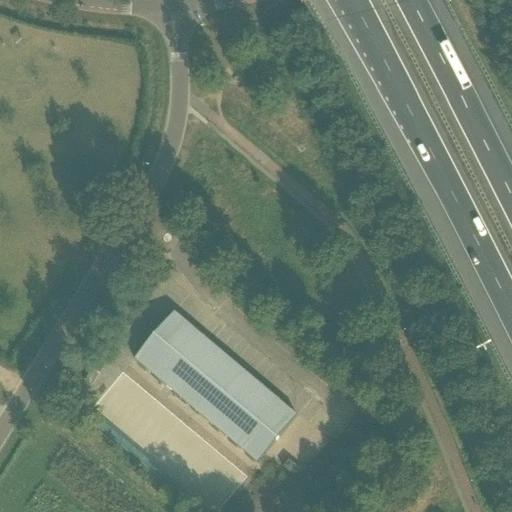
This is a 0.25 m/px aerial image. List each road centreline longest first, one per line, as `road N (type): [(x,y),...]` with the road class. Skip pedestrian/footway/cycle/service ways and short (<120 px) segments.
road 1 (unclassified): [(0,431),(171,147),(182,94),(180,11)]
road 2 (motorway): [(350,0),(511,315)]
road 3 (motorway): [(511,191),(410,0)]
road 4 (unclassified): [(180,11),(85,16),(24,0)]
